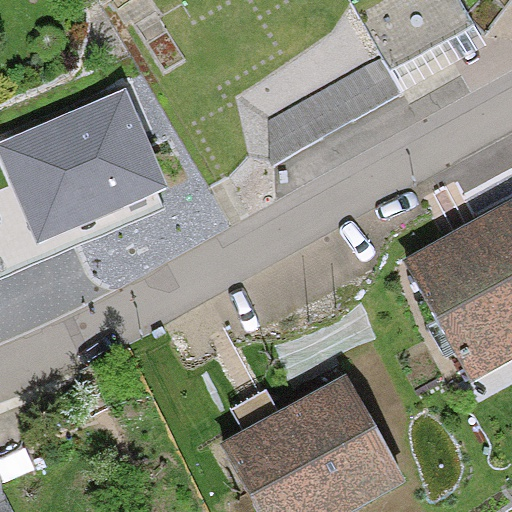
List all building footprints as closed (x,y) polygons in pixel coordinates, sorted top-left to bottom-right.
[(151,13),(129,27),(159,76),(182,63),(151,13)] [(397,97),(377,63),(266,124),(267,170),(397,97)] [(164,184),(125,95),(4,147),(43,236),(164,184)] [(511,333),(511,212),(461,240),(459,237),(458,237),(511,333)] [(465,382),(511,356),(511,333),(458,237),(457,238),(460,242),(404,273),(465,382)] [(346,511),(396,485),(343,389),(221,456),(251,511),(346,511)]
